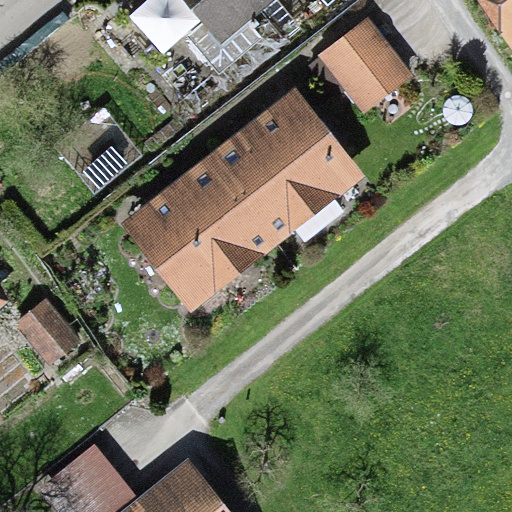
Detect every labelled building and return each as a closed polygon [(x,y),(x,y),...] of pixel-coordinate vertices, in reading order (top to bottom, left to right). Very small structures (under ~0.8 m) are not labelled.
[(261,30),(249,16),(267,0),(190,0),(203,15),(186,30),(218,67),(261,30)] [(511,0),(485,0),(511,39),(511,0)] [(415,71),(369,12),(319,51),(320,53),(309,62),(335,95),(346,87),(365,110),(415,71)] [(366,170),(297,82),(203,155),(272,243),(366,170)] [(192,306),(272,243),(203,155),(122,218),(192,306)] [(0,303),(11,295),(0,280),(0,303)] [(47,294),(14,320),(50,363),(82,336),(47,294)] [(236,511),(189,452),(137,490),(94,440),(39,484),(61,511),(236,511)]
